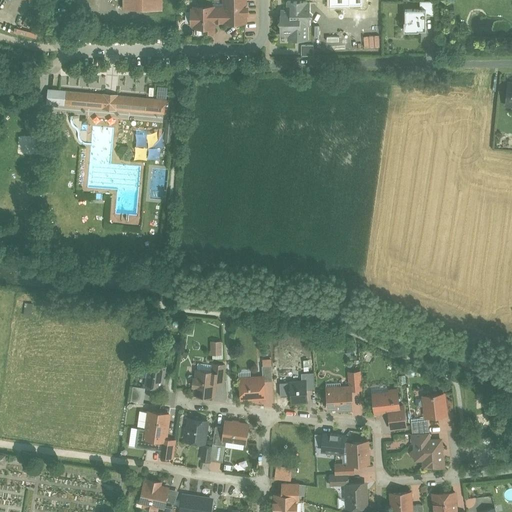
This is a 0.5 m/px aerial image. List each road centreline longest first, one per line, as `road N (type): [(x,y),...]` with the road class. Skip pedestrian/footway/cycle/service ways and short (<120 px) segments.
road 1 (residential): [(180,93),(189,67),(511,64)]
road 2 (residential): [(265,414),(378,429),(382,483),(511,473)]
road 3 (residential): [(0,443),(262,485)]
road 4 (residential): [(66,43),(243,50),(258,45),(265,30)]
